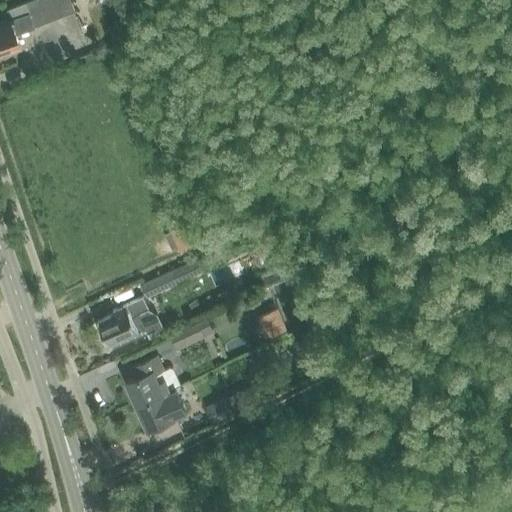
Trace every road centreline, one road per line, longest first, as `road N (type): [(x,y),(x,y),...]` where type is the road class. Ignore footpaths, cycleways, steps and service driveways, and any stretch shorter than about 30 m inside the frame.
road 1 (track): [(85,495),(511,274)]
road 2 (tertiary): [(92,511),(0,255)]
